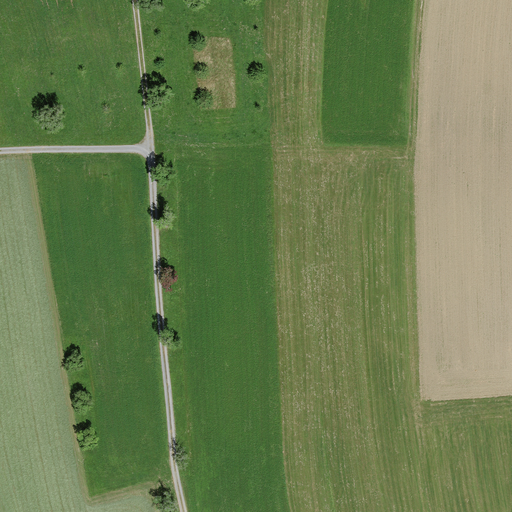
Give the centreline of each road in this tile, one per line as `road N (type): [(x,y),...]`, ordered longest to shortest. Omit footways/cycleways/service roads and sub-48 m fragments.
road 1 (track): [(177,484),(135,0)]
road 2 (track): [(0,152),(150,146)]
